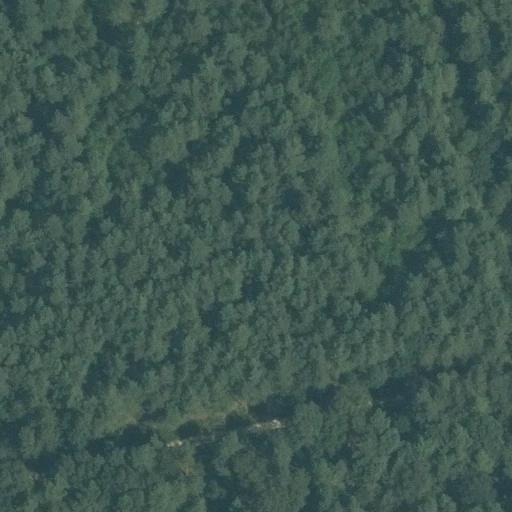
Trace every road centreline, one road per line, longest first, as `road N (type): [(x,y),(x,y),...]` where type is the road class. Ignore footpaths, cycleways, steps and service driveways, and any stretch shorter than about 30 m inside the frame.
road 1 (track): [(0,484),(511,377)]
road 2 (track): [(511,260),(431,0)]
